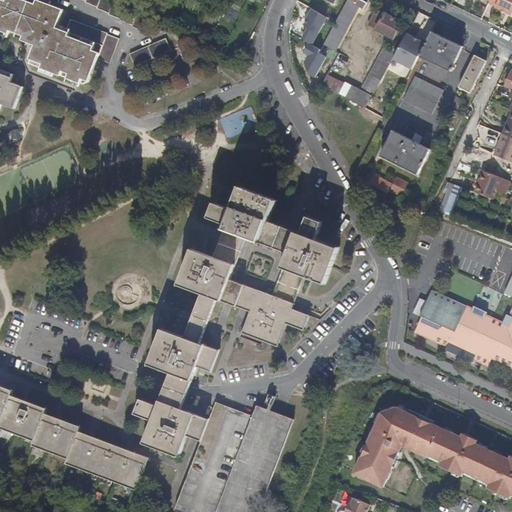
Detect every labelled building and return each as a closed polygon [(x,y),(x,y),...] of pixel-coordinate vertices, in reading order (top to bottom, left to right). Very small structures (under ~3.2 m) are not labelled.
[(66,8),(44,0),(0,0),(0,28),(24,38),(24,40),(36,45),(30,63),(83,85),(91,82),(100,57),(111,61),(120,38),(72,17),(67,29),(58,26),(66,8)] [(114,1),(114,0),(100,0),(98,5),(98,6),(110,11),(114,1)] [(357,0),(347,0),(342,9),(323,44),(334,50),(359,6),(356,4),(358,0),(357,0)] [(357,0),(358,0),(356,4),(359,6),(364,9),(368,0),(357,0)] [(511,0),(489,0),(488,2),(495,5),(495,7),(511,14),(511,12),(511,0)] [(126,7),(126,6),(122,3),(114,1),(110,11),(110,12),(122,17),(126,7)] [(121,18),(134,24),(138,14),(139,12),(126,7),(122,17),(121,18)] [(329,17),(312,8),(303,25),(309,28),(303,39),(309,43),(313,45),(329,17)] [(392,38),(401,21),(379,11),(377,13),(374,11),(367,25),(392,38)] [(145,30),(150,18),(138,14),(134,24),(134,25),(145,30)] [(462,45),(431,31),(425,43),(418,55),(451,70),(462,45)] [(425,43),(407,33),(393,59),(411,69),(418,55),(425,43)] [(167,37),(131,51),(135,64),(172,49),(167,37)] [(313,45),(309,43),(304,52),(310,56),(305,64),(315,80),(328,56),(320,52),(322,49),(313,45)] [(357,90),(369,96),(395,51),(383,45),(357,90)] [(485,61),(473,55),(457,87),(469,93),(485,61)] [(0,111),(3,103),(17,108),(25,87),(12,82),(14,76),(0,71),(0,111)] [(415,76),(403,99),(433,114),(444,89),(415,76)] [(326,77),(321,85),(328,89),(330,84),(327,82),(328,78),(326,77)] [(332,91),(338,94),(341,86),(336,83),(332,91)] [(338,94),(363,107),(369,96),(357,90),(344,83),(343,83),(341,86),(338,94)] [(251,107),(218,120),(226,139),(259,126),(251,107)] [(511,110),(503,133),(511,136),(511,110)] [(418,173),(430,148),(427,146),(392,129),(380,154),(418,173)] [(511,136),(503,133),(494,154),(507,160),(511,161),(511,136)] [(494,154),(480,148),(476,156),(483,159),(482,162),(486,164),(484,170),(500,176),(507,160),(494,154)] [(500,176),(484,170),(476,191),(493,198),(502,177),(500,176)] [(360,175),(370,180),(372,176),(362,171),(360,175)] [(372,176),(370,180),(369,181),(388,191),(392,182),(374,172),(372,176)] [(407,181),(398,176),(393,187),(402,192),(407,181)] [(446,196),(456,201),(460,190),(462,186),(452,182),(446,196)] [(511,211),(511,205),(493,198),(476,191),(462,186),(460,190),(511,211)] [(269,395),(265,407),(258,404),(254,415),(217,403),(210,420),(181,409),(198,366),(212,370),(220,351),(199,343),(216,298),(251,310),(243,332),(277,345),(286,322),(304,329),(309,316),(291,308),(303,274),(326,281),(338,247),(316,239),(322,222),(308,217),(302,233),(267,220),(268,218),(274,200),(240,187),(231,210),(214,203),(209,217),(226,223),(214,258),(192,251),(180,284),(202,292),(185,338),(164,330),(151,364),(172,372),(159,407),(141,401),(137,415),(154,421),(146,443),(181,456),(189,435),(203,440),(177,511),(179,511),(261,511),(295,418),(272,410),(277,397),(269,395)] [(421,315),(414,331),(446,346),(445,348),(472,361),(473,359),(488,365),(491,358),(511,367),(511,295),(511,296),(511,308),(509,314),(506,313),(503,321),(486,314),(487,311),(473,305),(472,307),(432,289),(426,302),(419,299),(414,312),(421,315)] [(0,422),(3,424),(13,396),(14,391),(0,386),(0,422)] [(35,443),(46,414),(48,410),(13,396),(3,424),(0,430),(35,443)] [(476,462),(481,447),(477,445),(467,440),(464,447),(459,445),(462,439),(433,426),(427,423),(425,428),(419,425),(421,420),(407,414),(397,409),(381,416),(376,425),(429,445),(476,462)] [(408,412),(407,414),(421,420),(427,423),(433,426),(434,423),(408,412)] [(69,461),(80,432),(82,427),(46,414),(35,443),(33,448),(69,461)] [(364,453),(394,464),(401,448),(413,453),(414,451),(425,456),(429,445),(376,425),(366,449),(364,453)] [(80,432),(69,461),(67,465),(138,491),(150,459),(80,432)] [(467,440),(477,445),(478,442),(464,435),(462,439),(459,445),(464,447),(467,440)] [(511,460),(481,447),(476,462),(429,445),(425,456),(442,463),(439,468),(461,478),(463,473),(491,485),(489,490),(510,500),(511,495),(511,469),(508,467),(511,460)] [(389,475),(394,464),(364,453),(363,456),(354,477),(358,478),(357,480),(362,483),(363,481),(383,489),(386,481),(388,475),(389,475)] [(369,511),(372,506),(356,499),(353,505),(349,507),(347,511),(369,511)]
